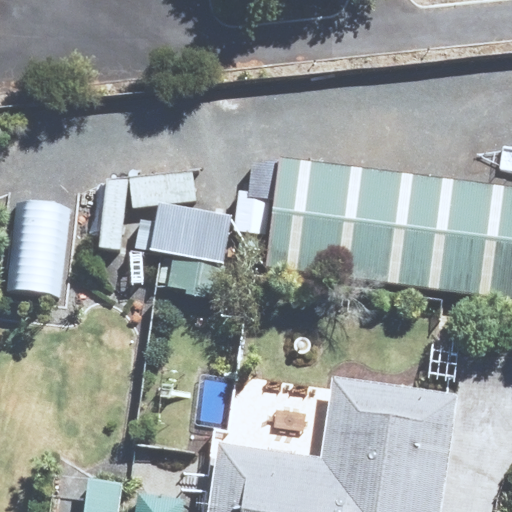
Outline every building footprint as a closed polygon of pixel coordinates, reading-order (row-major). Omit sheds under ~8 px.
[(511,141),(487,140),(484,181),(511,182),(511,141)] [(511,301),(511,192),(242,160),(233,235),(270,239),(266,272),(511,301)] [(132,177),(130,210),(195,214),(196,180),(132,177)] [(68,212),(13,208),(6,297),(61,301),(68,212)] [(189,228),(161,226),(157,292),(180,293),(180,300),(225,303),(229,222),(189,220),(189,228)] [(437,511),(448,403),(240,383),(234,444),(218,443),(211,511),(437,511)] [(117,511),(119,488),(84,486),(81,511),(117,511)] [(179,511),(180,503),(138,500),(137,511),(179,511)]
